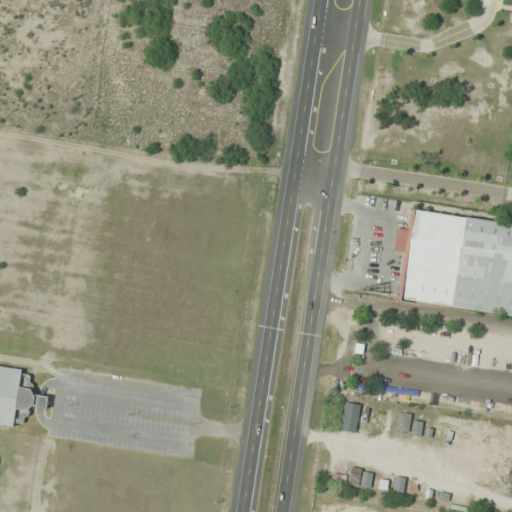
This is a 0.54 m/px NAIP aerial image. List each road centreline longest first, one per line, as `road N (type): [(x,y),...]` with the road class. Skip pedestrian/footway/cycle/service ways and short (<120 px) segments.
road 1 (primary): [(320,0),(242,511)]
road 2 (primary): [(282,511),(359,0)]
